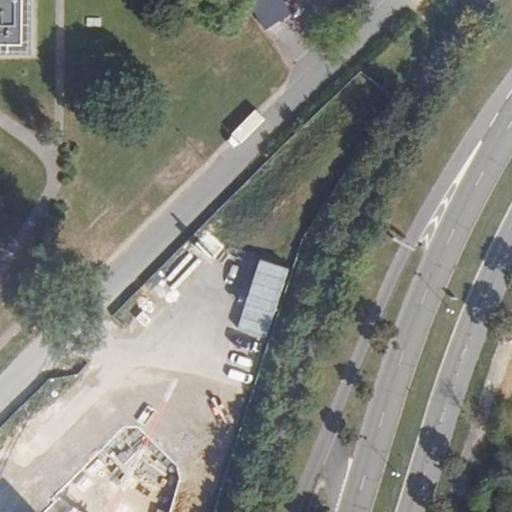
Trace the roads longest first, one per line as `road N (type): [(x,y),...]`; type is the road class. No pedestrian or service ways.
road 1 (residential): [(0,394),(146,234),(395,0)]
road 2 (secondary): [(511,86),(477,129),(393,277),(294,511)]
road 3 (secondary): [(511,122),(424,297),(353,511)]
road 4 (secondary): [(413,511),(463,352),(511,241)]
